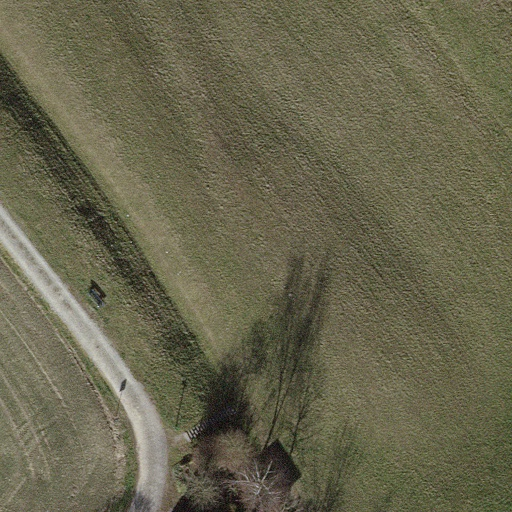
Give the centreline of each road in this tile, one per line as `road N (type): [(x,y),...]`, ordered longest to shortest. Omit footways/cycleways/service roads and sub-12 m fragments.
road 1 (track): [(0,217),(124,383)]
road 2 (residential): [(124,383),(153,437),(158,469),(142,511)]
